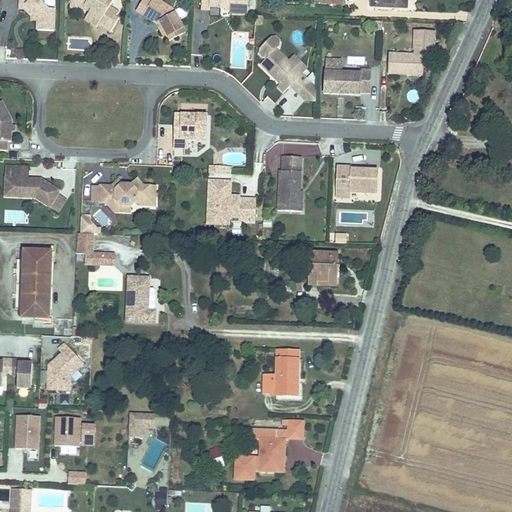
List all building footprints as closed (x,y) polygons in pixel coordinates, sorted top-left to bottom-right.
[(18,0),(18,4),(26,5),(37,17),(37,21),(37,30),(53,30),(54,8),(46,8),(39,0),(18,0)] [(69,0),(70,7),(83,7),(84,5),(90,9),(89,11),(100,19),(97,24),(110,32),(119,17),(116,16),(119,11),(110,5),(112,0),(69,0)] [(150,0),(141,0),(136,9),(157,23),(158,21),(161,22),(167,35),(182,27),(173,8),(159,0),(151,0),(151,1),(150,0)] [(201,0),(201,8),(210,8),(210,6),(226,7),(231,7),(230,10),(230,12),(248,13),(248,0),(201,0)] [(26,5),(18,4),(18,8),(24,8),(31,16),(31,21),(37,21),(37,17),(26,5)] [(84,5),(83,7),(84,19),(96,26),(97,24),(100,19),(89,11),(90,9),(84,5)] [(158,21),(157,23),(164,37),(167,35),(161,22),(158,21)] [(435,30),(415,29),(414,50),(425,50),(434,50),(435,30)] [(288,60),(275,48),(278,45),(278,40),(274,37),(269,37),(259,47),(259,52),(265,58),(260,63),(272,75),(274,73),(276,75),(276,79),(280,83),(277,85),(283,91),(290,84),(301,73),(288,60)] [(414,55),(389,54),(389,74),(424,76),(425,55),(414,55)] [(293,55),(288,60),(301,73),(306,68),(293,55)] [(342,60),(326,60),(324,94),(361,95),(361,93),(371,93),(372,71),(361,70),(361,74),(342,74),(342,60)] [(297,91),(308,79),(301,73),(290,84),(297,91)] [(315,99),(316,87),(308,79),(297,91),(305,99),(315,99)] [(2,99),(0,100),(0,148),(7,149),(7,139),(11,140),(12,119),(2,99)] [(174,127),(173,147),(187,148),(188,138),(196,139),(196,129),(207,130),(207,114),(180,113),(174,113),(174,127)] [(207,130),(196,129),(196,139),(206,139),(207,130)] [(279,170),(278,210),(294,210),(294,200),(300,200),(300,190),(298,190),(298,187),(300,187),(301,156),(282,155),(282,170),(279,170)] [(28,166),(5,165),(4,187),(13,187),(13,192),(27,193),(35,197),(50,207),(58,194),(61,190),(41,178),(39,181),(34,181),(34,178),(28,177),(28,166)] [(351,166),(337,165),(336,187),(350,188),(350,191),(377,192),(378,169),(351,168),(351,166)] [(112,186),(100,186),(100,202),(107,203),(115,212),(121,206),(131,206),(137,200),(141,205),(155,205),(156,186),(144,186),(138,179),(132,185),(122,184),(118,180),(112,186)] [(231,180),(209,179),(207,215),(229,216),(238,217),(238,219),(255,220),(256,198),(240,197),(230,197),(230,195),(231,180)] [(100,186),(92,186),(91,202),(100,202),(100,186)] [(13,192),(13,187),(4,187),(4,196),(35,197),(27,193),(13,192)] [(350,188),(336,187),(336,195),(350,196),(350,191),(350,188)] [(300,200),(294,200),(294,210),(302,210),(302,190),(300,190),(300,200)] [(67,199),(58,194),(50,207),(58,212),(67,199)] [(229,216),(207,215),(207,223),(229,224),(229,216)] [(91,216),(82,216),(81,233),(100,235),(100,228),(96,228),(91,223),(91,216)] [(114,254),(115,234),(100,235),(81,233),(78,233),(76,253),(85,254),(84,263),(102,264),(102,253),(114,254)] [(334,243),(346,244),(347,234),(335,233),(334,243)] [(23,250),(21,317),(48,318),(50,251),(23,250)] [(312,250),(311,278),(333,278),(334,265),(336,265),(336,262),(337,251),(312,250)] [(113,265),(114,254),(102,253),(102,264),(113,265)] [(145,310),(146,278),(127,278),(126,320),(154,320),(154,310),(145,310)] [(70,375),(83,363),(65,343),(59,349),(62,352),(56,358),(58,360),(55,363),(53,361),(49,365),(47,388),(70,389),(70,375)] [(278,353),(277,377),(276,398),(298,398),(300,353),(278,353)] [(31,388),(32,363),(24,362),(19,362),(19,359),(3,358),(3,361),(0,360),(0,386),(2,387),(3,378),(18,379),(18,387),(31,388)] [(277,377),(265,377),(264,398),(276,398),(277,377)] [(130,411),(129,436),(143,436),(143,425),(154,426),(154,412),(130,411)] [(38,449),(39,416),(17,415),(15,448),(38,449)] [(79,426),(80,418),(55,416),(54,445),(78,446),(78,443),(81,443),(81,444),(94,445),(95,425),(81,424),(81,426),(79,426)] [(302,439),(303,420),(288,419),(287,431),(252,430),(251,444),(259,444),(259,458),(234,458),(234,479),(254,479),(254,470),(284,471),(285,438),(302,439)] [(86,472),(69,471),(69,484),(86,484),(86,472)] [(21,488),(12,487),(11,507),(20,508),(21,488)] [(30,488),(21,488),(20,508),(11,507),(10,511),(19,511),(21,498),(29,499),(30,488)] [(166,508),(167,491),(156,490),(155,507),(166,508)] [(21,498),(19,511),(28,511),(29,499),(21,498)]
